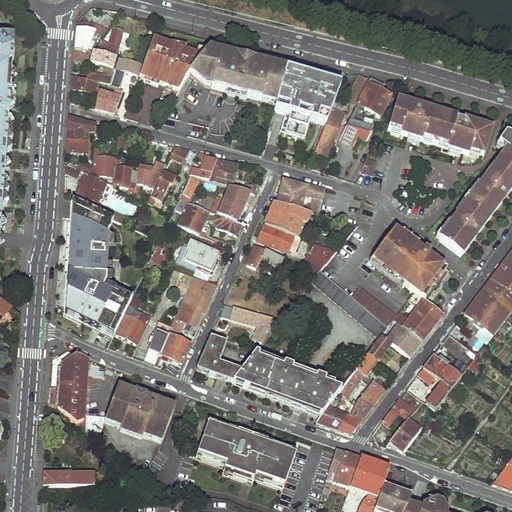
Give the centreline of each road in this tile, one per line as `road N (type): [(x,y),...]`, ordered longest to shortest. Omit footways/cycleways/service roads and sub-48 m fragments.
road 1 (tertiary): [(511,98),(139,1)]
road 2 (residential): [(353,449),(511,237)]
road 3 (residential): [(275,166),(182,385)]
road 4 (residential): [(53,110),(275,166)]
road 5 (residential): [(53,110),(34,309)]
road 6 (residential): [(353,449),(182,385)]
road 7 (residential): [(32,331),(21,511)]
road 8 (residential): [(511,501),(353,449)]
road 9 (residential): [(182,385),(63,335),(32,331)]
